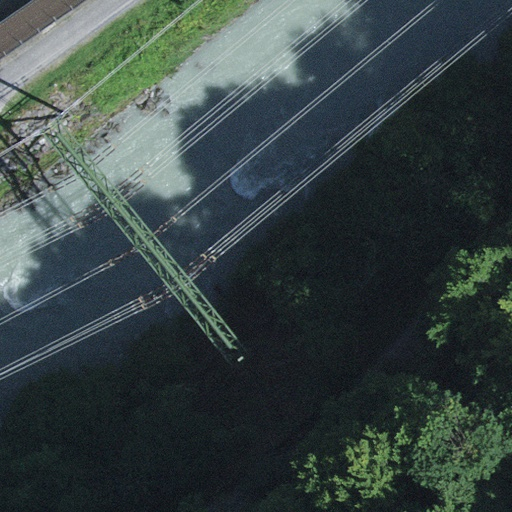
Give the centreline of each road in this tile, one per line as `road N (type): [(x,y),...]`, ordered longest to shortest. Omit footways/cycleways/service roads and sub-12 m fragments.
road 1 (track): [(212,511),(311,442),(511,236)]
road 2 (residential): [(0,95),(131,0)]
